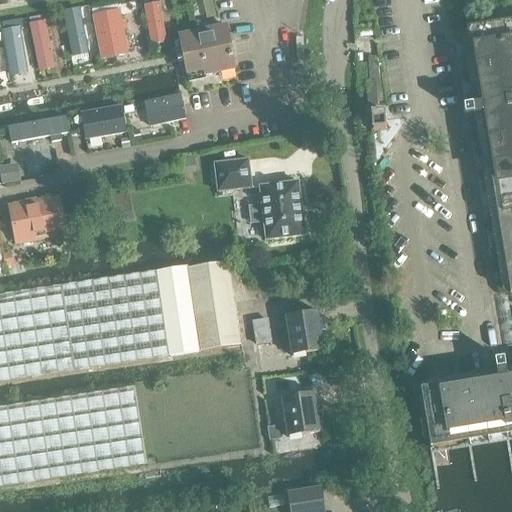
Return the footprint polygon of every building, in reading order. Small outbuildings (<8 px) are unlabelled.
[(144,6),(150,44),(165,42),(158,3),(144,6)] [(65,17),(73,57),(88,53),(80,14),(65,17)] [(19,19),(1,23),(1,24),(3,32),(18,29),(21,28),(19,19)] [(100,60),(128,54),(120,20),(93,26),(100,60)] [(468,37),(460,38),(472,109),(457,112),(458,117),(461,116),(471,127),(473,129),(475,129),(502,290),(509,289),(510,296),(511,295),(511,24),(467,32),(468,37)] [(234,70),(225,26),(178,36),(187,80),(234,70)] [(41,61),(55,59),(49,27),(35,30),(41,61)] [(18,29),(3,32),(4,40),(11,75),(27,72),(18,29)] [(370,55),(372,108),(382,107),(380,54),(370,55)] [(180,96),(145,103),(150,127),(185,119),(180,96)] [(80,118),(84,140),(127,133),(123,110),(80,118)] [(371,131),(385,130),(384,112),(370,113),(371,131)] [(14,129),(17,141),(63,132),(60,119),(14,129)] [(139,131),(131,132),(133,143),(141,142),(139,131)] [(218,194),(252,189),(247,159),(213,164),(218,194)] [(17,165),(0,167),(0,169),(3,184),(20,180),(17,165)] [(264,242),(304,236),(297,181),(258,186),(260,205),(247,206),(249,226),(262,224),(264,242)] [(48,205),(6,213),(13,249),(55,240),(48,205)] [(11,253),(3,254),(5,269),(13,268),(11,253)] [(228,263),(187,269),(186,267),(155,272),(169,356),(169,357),(241,346),(228,263)] [(0,382),(169,356),(155,272),(0,295),(0,382)] [(292,357),(322,351),(315,312),(285,317),(292,357)] [(271,316),(255,318),(257,341),(273,340),(271,316)] [(430,454),(433,454),(511,440),(511,369),(423,385),(424,389),(417,390),(422,417),(418,418),(421,438),(427,437),(430,454)] [(0,487),(146,466),(134,387),(0,407),(0,487)] [(287,438),(319,433),(312,393),(280,398),(287,438)] [(280,426),(267,428),(269,441),(282,439),(280,426)] [(324,511),(321,487),(287,492),(290,511),(324,511)]
